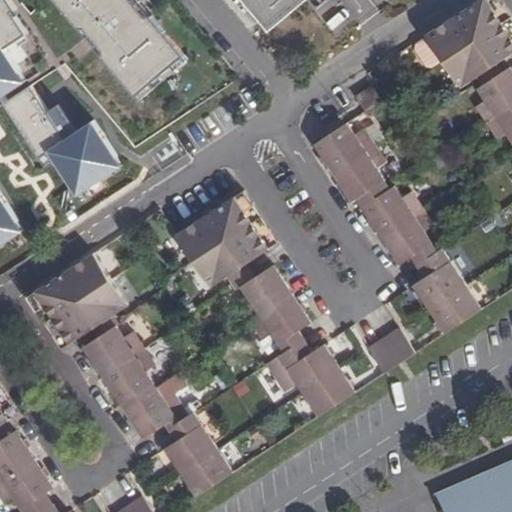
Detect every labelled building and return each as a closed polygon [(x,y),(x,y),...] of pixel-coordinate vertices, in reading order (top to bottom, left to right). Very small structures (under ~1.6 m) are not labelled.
[(0,0),(0,98),(19,87),(12,76),(22,69),(7,46),(28,32),(13,10),(16,8),(10,0),(0,0)] [(58,0),(82,29),(86,26),(92,34),(100,27),(107,36),(99,43),(105,50),(102,52),(137,94),(185,54),(152,15),(146,15),(133,0),(58,0)] [(234,0),(236,1),(237,0),(242,0),(260,20),(283,0),(234,0)] [(283,0),(260,20),(270,31),(306,0),(283,0)] [(499,63),(511,54),(511,37),(487,0),(479,0),(427,34),(445,61),(462,87),(478,76),(496,65),(499,63)] [(511,17),(500,0),(487,0),(511,37),(511,17)] [(100,27),(92,34),(99,43),(107,36),(100,27)] [(445,61),(427,36),(418,42),(417,47),(429,66),(435,67),(445,61)] [(185,54),(137,94),(141,98),(189,59),(185,54)] [(496,65),(478,76),(484,84),(501,73),(496,65)] [(484,84),(472,92),(479,103),(469,109),(481,127),(511,106),(511,69),(510,67),(504,71),(501,73),(484,84)] [(22,69),(12,76),(19,87),(29,80),(22,69)] [(32,86),(5,103),(41,157),(50,151),(56,161),(72,185),(80,179),(84,184),(113,165),(110,160),(118,154),(94,120),(66,138),(32,86)] [(372,86),(357,96),(366,110),(381,101),(372,86)] [(493,145),(502,139),(509,150),(511,148),(511,106),(481,127),(493,145)] [(370,123),(361,130),(354,119),(323,139),(315,144),(334,173),(382,141),(370,123)] [(357,199),(392,176),(384,165),(394,159),(382,141),(334,173),(353,201),(357,199)] [(50,151),(41,157),(47,167),(56,161),(50,151)] [(80,179),(72,185),(79,196),(125,166),(118,154),(110,160),(113,165),(84,184),(80,179)] [(417,186),(408,192),(401,182),(363,207),(382,235),(429,204),(417,186)] [(244,190),(235,196),(270,249),(279,243),(244,190)] [(0,238),(14,230),(10,225),(19,219),(0,191),(0,238)] [(265,252),(270,249),(235,196),(177,234),(212,287),(228,276),(246,265),(265,252)] [(412,257),(439,239),(432,228),(441,222),(429,204),(382,235),(400,264),(412,257)] [(0,247),(26,230),(19,219),(10,225),(14,230),(0,238),(0,247)] [(430,309),(466,285),(442,249),(418,265),(426,277),(414,285),(430,309)] [(119,312),(129,306),(94,253),(37,291),(71,343),(100,324),(119,312)] [(246,265),(228,276),(237,289),(255,278),(246,265)] [(237,289),(235,291),(242,301),(233,307),(245,325),(293,294),(274,265),(255,278),(237,289)] [(446,333),(482,309),(466,285),(430,309),(446,333)] [(37,291),(27,297),(62,349),(71,343),(37,291)] [(257,343),(266,337),(273,348),(312,322),(293,294),(245,325),(257,343)] [(119,312),(100,324),(105,333),(123,321),(125,320),(119,312)] [(139,326),(130,332),(123,321),(105,333),(84,347),(103,375),(151,344),(139,326)] [(400,327),(387,335),(404,361),(416,352),(400,327)] [(304,339),(268,363),(286,391),(299,382),(305,391),(341,367),(325,344),(313,352),(304,339)] [(382,340),(369,348),(385,373),(398,365),(382,340)] [(122,404),(161,379),(153,368),(163,362),(151,344),(103,375),(122,404)] [(341,367),(305,391),(321,415),(357,391),(341,367)] [(180,389),(171,395),(163,383),(125,408),(145,438),(192,407),(180,389)] [(0,385),(0,405),(9,420),(19,414),(0,385)] [(0,405),(0,425),(9,420),(0,405)] [(177,441),(166,448),(181,472),(218,449),(193,412),(169,428),(177,441)] [(0,440),(0,482),(35,459),(16,430),(0,440)] [(218,449),(181,472),(197,497),(233,473),(218,449)] [(35,459),(0,482),(0,507),(9,502),(14,511),(17,511),(47,493),(54,488),(35,459)] [(511,511),(511,461),(435,495),(443,511),(511,511)] [(47,493),(17,511),(41,511),(54,504),(47,493)] [(135,511),(153,511),(143,496),(131,504),(135,511)]
